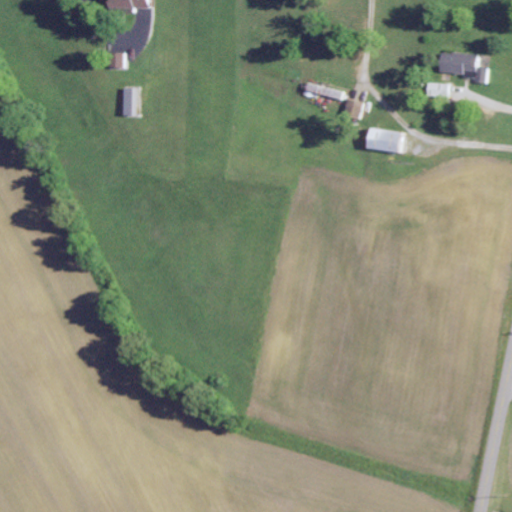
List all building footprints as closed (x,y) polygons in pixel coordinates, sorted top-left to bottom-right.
[(163,9),(162,0),(124,0),(125,10),(163,9)] [(448,73),(482,75),(481,84),(494,85),(495,68),(487,67),(487,56),(450,53),(448,73)] [(322,100),(324,95),(349,102),(351,94),(314,83),(310,97),(322,100)] [(363,119),(367,103),(355,100),(350,116),(363,119)] [(410,154),(413,134),(382,129),(378,149),(410,154)]
